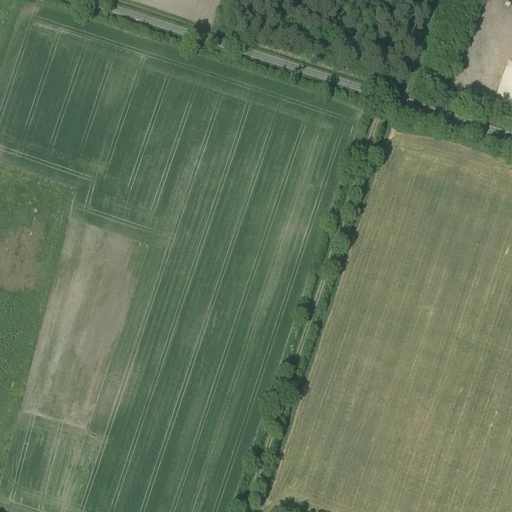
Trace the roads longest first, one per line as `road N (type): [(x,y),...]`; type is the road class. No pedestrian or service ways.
road 1 (track): [(385,92),(246,511)]
road 2 (unclassified): [(93,0),(511,134)]
